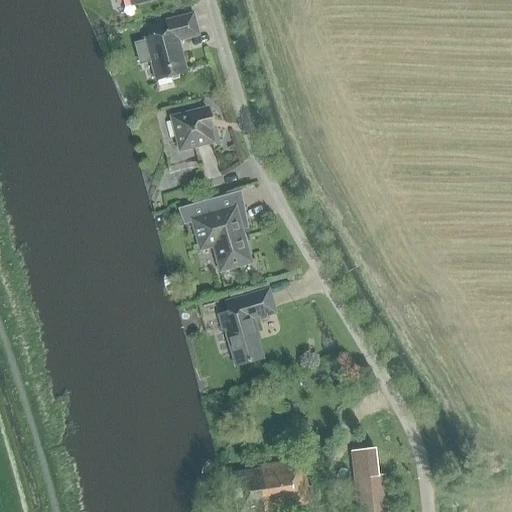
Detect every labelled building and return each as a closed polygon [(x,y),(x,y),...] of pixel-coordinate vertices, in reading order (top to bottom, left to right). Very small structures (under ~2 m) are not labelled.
[(140,64),(149,61),(154,81),(186,73),(178,41),(198,36),(192,14),(165,21),(168,33),(143,39),(144,42),(134,45),(140,64)] [(208,117),(206,110),(171,118),(172,120),(165,122),(169,139),(176,137),(179,150),(211,142),(205,117),(208,117)] [(213,246),(220,271),(249,263),(234,209),(192,221),(200,249),(213,246)] [(221,331),(224,330),(234,367),(262,359),(255,333),(257,333),(253,320),(275,314),(268,290),(224,302),(227,313),(217,315),(221,331)] [(350,451),(354,511),(383,511),(381,476),(375,476),(372,449),(350,451)] [(233,511),(265,511),(278,510),(275,490),(306,484),(305,484),(301,459),(252,468),(253,470),(227,475),(233,511)] [(314,483),(306,484),(275,490),(278,510),(308,504),(307,501),(316,499),(314,483)]
